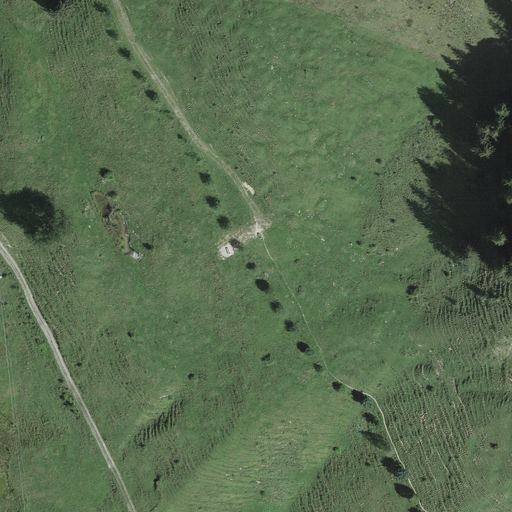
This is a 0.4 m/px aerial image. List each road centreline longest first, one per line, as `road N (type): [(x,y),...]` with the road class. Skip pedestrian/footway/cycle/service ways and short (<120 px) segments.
road 1 (track): [(131,511),(0,248)]
road 2 (track): [(220,160),(143,64),(117,0)]
